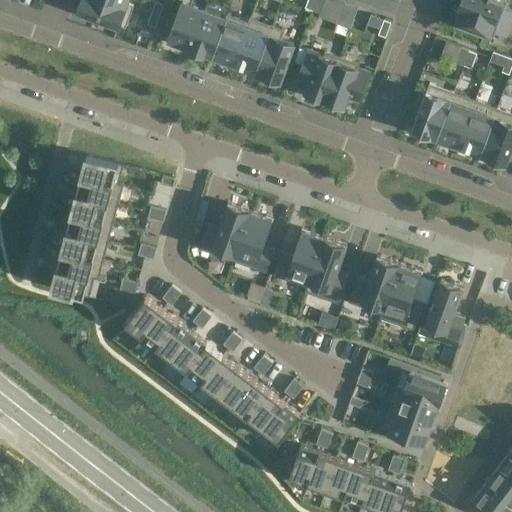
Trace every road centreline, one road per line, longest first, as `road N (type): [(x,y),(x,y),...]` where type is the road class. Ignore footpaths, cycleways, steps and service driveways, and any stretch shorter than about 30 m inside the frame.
road 1 (residential): [(375,155),(47,41)]
road 2 (residential): [(201,146),(173,235),(174,259),(339,391)]
road 3 (residential): [(0,72),(201,146)]
road 4 (secondary): [(158,511),(0,390)]
road 5 (residential): [(201,146),(360,199)]
road 6 (residential): [(375,155),(431,0)]
road 7 (residential): [(360,199),(511,254)]
road 8 (residential): [(511,203),(375,155)]
